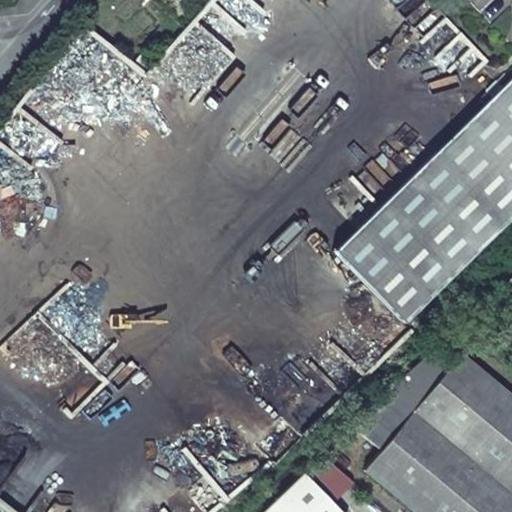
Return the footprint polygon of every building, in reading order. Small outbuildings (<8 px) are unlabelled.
[(209,0),(160,55),(246,130),(285,84),(232,35),(262,0),(209,0)] [(511,76),(478,109),(511,144),(511,76)] [(400,323),(511,215),(511,144),(478,109),(331,251),(400,323)] [(454,361),(436,347),(349,427),(379,451),(454,361)] [(511,511),(511,397),(460,354),(454,361),(379,451),(363,470),(413,511),(511,511)] [(339,511),(302,474),(263,511),(339,511)]
